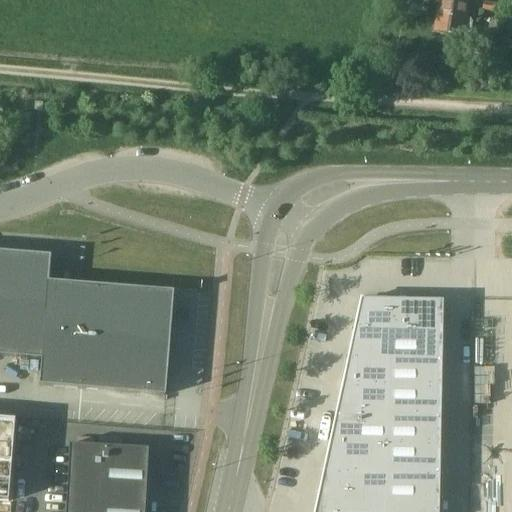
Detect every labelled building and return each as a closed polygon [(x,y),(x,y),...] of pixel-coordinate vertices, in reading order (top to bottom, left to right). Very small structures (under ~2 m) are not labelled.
[(464,0),(437,0),(433,33),(466,38),(466,37),(469,38),(472,21),(467,20),(470,1),(464,0)] [(481,12),(493,14),(494,5),(483,3),(481,12)] [(48,283),(51,257),(0,253),(0,357),(41,361),(42,361),(48,283)] [(173,293),(48,283),(42,361),(41,361),(39,387),(165,397),(173,293)] [(361,302),(315,511),(437,511),(442,304),(361,302)] [(144,511),(148,450),(70,446),(65,511),(144,511)]
